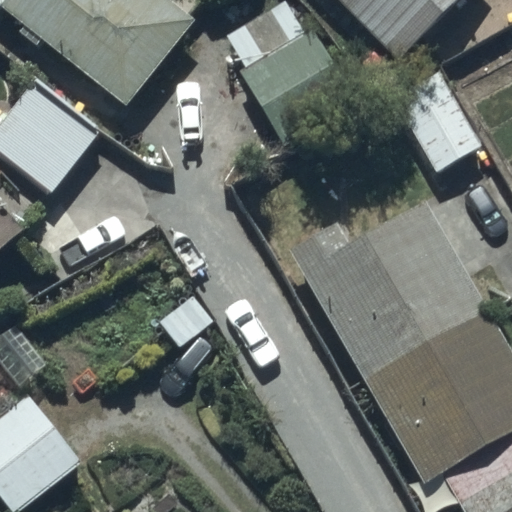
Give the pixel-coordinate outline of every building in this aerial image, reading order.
[(0,0),(0,26),(126,127),(195,41),(143,0),(0,0)] [(319,0),(396,78),(475,0),(319,0)] [(284,14),(227,49),(247,83),(241,87),(288,163),(361,118),(316,44),(306,49),(284,14)] [(437,86),(392,112),(436,189),(481,163),(437,86)] [(0,168),(50,210),(98,152),(33,99),(6,131),(0,126),(0,168)] [(511,511),(511,371),(425,221),(349,264),(335,240),(287,268),(423,505),(442,494),(453,511),(511,511)] [(0,271),(25,248),(0,222),(0,271)] [(0,430),(0,511),(39,511),(80,481),(26,411),(0,430)]
